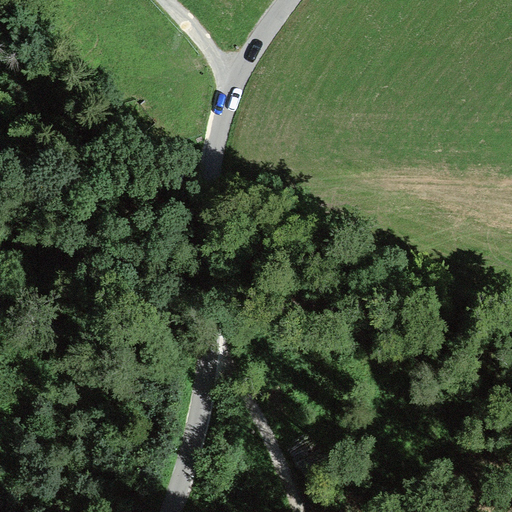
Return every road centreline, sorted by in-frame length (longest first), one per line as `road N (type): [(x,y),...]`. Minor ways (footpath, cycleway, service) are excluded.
road 1 (unclassified): [(289,0),(235,82),(218,140),(211,194),(216,349),(167,511)]
road 2 (track): [(216,349),(260,414),(300,511)]
